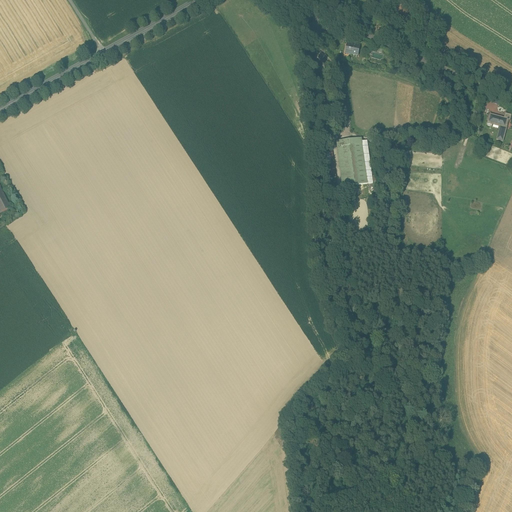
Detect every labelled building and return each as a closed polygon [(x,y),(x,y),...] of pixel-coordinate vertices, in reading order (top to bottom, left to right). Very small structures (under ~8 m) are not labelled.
[(410,13),(402,6),(398,11),(406,18),(410,13)] [(330,35),(322,31),(322,37),(328,40),(330,35)] [(360,45),(347,43),(345,53),(358,55),(360,45)] [(501,100),(491,96),(488,101),(499,106),(501,100)] [(504,119),(491,115),(489,122),(488,121),(487,124),(488,122),(501,125),(497,140),(503,141),(506,129),(505,128),(507,120),(504,119)] [(361,138),(339,141),(340,146),(337,147),(343,186),(354,185),(354,187),(358,187),(357,184),(373,182),(367,140),(362,141),(361,138)] [(333,156),(325,157),(326,161),(328,176),(335,175),(333,156)] [(328,176),(323,177),(324,189),(337,187),(335,175),(328,176)] [(0,187),(0,213),(10,208),(0,187)]
